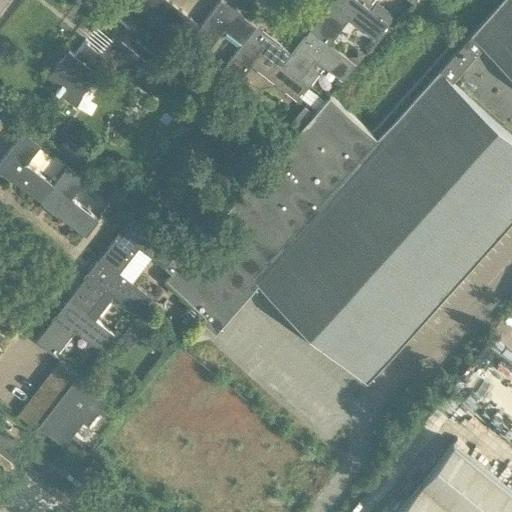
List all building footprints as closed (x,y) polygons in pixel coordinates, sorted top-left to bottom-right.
[(130,0),(130,1),(140,8),(146,0),(130,0)] [(146,0),(140,8),(149,15),(161,0),(146,0)] [(160,23),(174,5),(167,0),(161,0),(149,15),(160,23)] [(184,256),(170,272),(173,275),(167,282),(205,316),(202,320),(216,332),(259,284),(367,381),(511,218),(511,0),(501,0),(378,139),(332,97),(328,102),(320,111),(187,258),(184,256)] [(193,20),(179,38),(204,57),(225,31),(242,44),(256,26),(222,0),(220,0),(201,26),(193,20)] [(367,7),(358,0),(332,0),(309,30),(329,45),(348,19),(376,40),(388,23),(367,7)] [(122,38),(130,27),(102,5),(92,18),(112,32),(98,51),(85,41),(74,54),(68,50),(49,75),(60,83),(57,86),(77,100),(98,72),(97,71),(110,53),(157,88),(174,66),(156,52),(150,60),(122,38)] [(169,30),(183,12),(174,5),(160,23),(169,30)] [(169,30),(179,38),(193,20),(183,12),(169,30)] [(282,66),(292,53),(256,26),(242,44),(222,70),(239,84),(253,66),(298,100),(301,97),(308,87),(282,66)] [(325,66),(343,80),(355,65),(329,45),(309,30),(292,53),(282,66),(308,87),(325,66)] [(308,87),(301,97),(320,111),(328,102),(308,87)] [(0,170),(40,201),(53,185),(26,164),(41,145),(24,131),(0,161),(0,170)] [(53,185),(40,201),(86,237),(99,220),(70,197),(85,179),(68,166),(53,185)] [(170,272),(184,256),(132,216),(100,258),(120,272),(139,248),(170,272)] [(120,272),(100,258),(69,298),(88,313),(107,289),(133,309),(146,293),(120,272)] [(88,313),(69,298),(36,341),(56,356),(75,331),(101,351),(114,334),(88,313)] [(200,318),(192,310),(178,324),(187,332),(200,318)] [(131,346),(144,329),(134,320),(120,338),(131,346)] [(72,383),(77,376),(79,374),(60,360),(53,369),(72,383)] [(72,383),(53,369),(46,378),(65,392),(72,383)] [(50,411),(43,420),(39,426),(65,446),(83,422),(88,426),(109,399),(77,376),(72,383),(65,392),(57,402),(50,411)] [(65,392),(46,378),(39,388),(57,402),(65,392)] [(57,402),(39,388),(32,397),(50,411),(57,402)] [(50,411),(32,397),(25,406),(43,420),(50,411)] [(43,420),(25,406),(18,415),(36,429),(39,426),(43,420)] [(511,511),(511,489),(453,441),(395,511),(511,511)]
